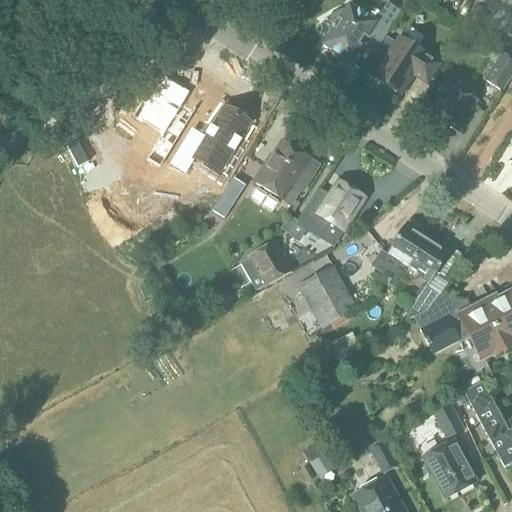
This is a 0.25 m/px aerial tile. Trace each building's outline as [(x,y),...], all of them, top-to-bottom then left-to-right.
[(387,4),(381,13),(376,12),(372,10),(367,9),(362,9),(357,9),(352,9),(348,7),(346,10),(342,12),(337,13),(333,15),(329,18),(325,20),(325,21),(335,27),(322,47),(350,64),(366,38),(380,47),(385,38),(401,13),(387,4)] [(427,85),(440,65),(399,39),(396,44),(387,58),(373,79),(400,97),(410,81),(408,80),(412,75),(427,85)] [(485,81),(501,92),(511,76),(511,61),(502,55),(485,81)] [(183,105),(190,94),(185,90),(187,87),(170,76),(168,80),(163,77),(136,120),(162,135),(146,161),(160,170),(197,109),(194,107),(192,110),(183,105)] [(452,86),(432,117),(457,133),(477,102),(452,86)] [(249,128),(250,125),(223,109),(204,140),(192,132),(176,158),(195,170),(200,161),(221,174),(224,168),(228,171),(236,158),(232,155),(241,141),(245,143),(253,130),(249,128)] [(253,185),(283,203),(290,208),(299,193),(302,195),(319,167),(281,144),(266,169),(264,168),(253,185)] [(212,213),(223,220),(244,187),(234,180),(212,213)] [(364,199),(339,183),(326,203),(316,197),(298,226),(309,233),(310,232),(334,246),(342,232),(344,233),(364,199)] [(396,291),(403,279),(411,285),(417,277),(429,285),(449,254),(406,226),(387,256),(401,266),(388,286),(396,291)] [(293,273),(274,242),(246,259),(248,261),(239,266),(255,292),(264,287),(265,290),(293,273)] [(298,288),(323,330),(351,314),(357,311),(332,269),(298,288)] [(151,278),(157,287),(168,281),(162,272),(151,278)] [(426,312),(437,293),(425,287),(406,317),(408,320),(426,312)] [(235,303),(231,295),(220,301),(224,309),(235,303)] [(511,337),(511,299),(511,297),(497,305),(495,302),(451,325),(448,318),(421,333),(434,358),(471,338),(482,359),(495,352),(497,356),(511,347),(511,343),(510,339),(511,337)] [(511,420),(505,425),(482,384),(462,395),(504,470),(511,465),(511,420)] [(446,442),(465,432),(449,403),(431,413),(446,442)] [(382,477),(399,468),(384,441),(367,450),(382,477)] [(478,483),(455,441),(425,457),(448,499),(478,483)] [(333,466),(326,455),(311,464),(310,465),(316,476),(333,466)] [(406,511),(387,478),(354,496),(362,511),(363,511),(367,510),(367,511),(406,511)]
